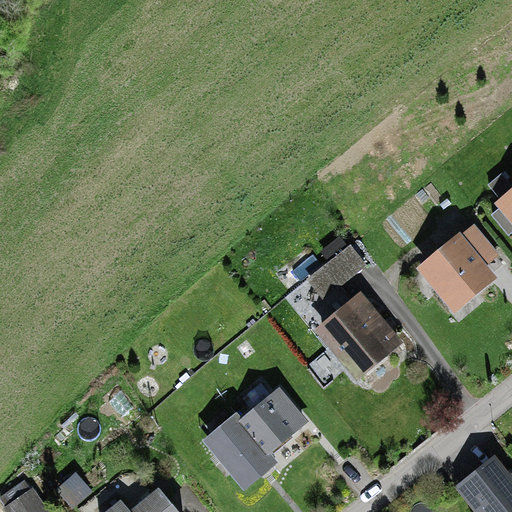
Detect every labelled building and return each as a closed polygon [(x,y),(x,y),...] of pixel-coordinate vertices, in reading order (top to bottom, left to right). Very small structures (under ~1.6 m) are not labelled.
[(511,197),(503,205),(504,206),(493,215),(509,234),(511,231),(511,197)] [(460,239),(424,269),(455,305),(490,277),(478,262),(477,260),(460,239)] [(355,246),(311,283),(326,301),(370,263),(355,246)] [(359,297),(343,310),(357,326),(334,345),(359,376),(397,344),(359,297)] [(278,392),(239,424),(265,455),(303,423),(278,392)] [(271,463),(265,455),(239,424),(236,420),(208,442),(244,485),(271,463)] [(511,511),(511,481),(494,459),(458,487),(478,511),(511,511)] [(129,511),(121,502),(108,511),(178,511),(160,490),(132,511),(129,511)] [(46,511),(33,491),(6,508),(8,511),(46,511)]
